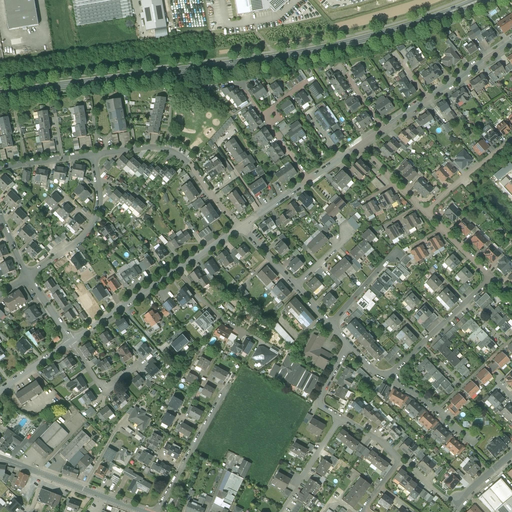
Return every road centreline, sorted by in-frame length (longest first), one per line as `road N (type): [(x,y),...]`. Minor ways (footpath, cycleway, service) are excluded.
road 1 (secondary): [(480,0),(276,58),(0,94)]
road 2 (residential): [(92,154),(166,149),(189,163),(240,226)]
road 3 (residential): [(92,154),(93,223),(27,276)]
road 4 (residential): [(144,511),(0,458)]
road 5 (residential): [(492,277),(387,378)]
road 6 (residential): [(511,454),(456,501),(399,459)]
road 7 (residential): [(224,389),(156,511)]
road 8 (residential): [(70,341),(176,270)]
